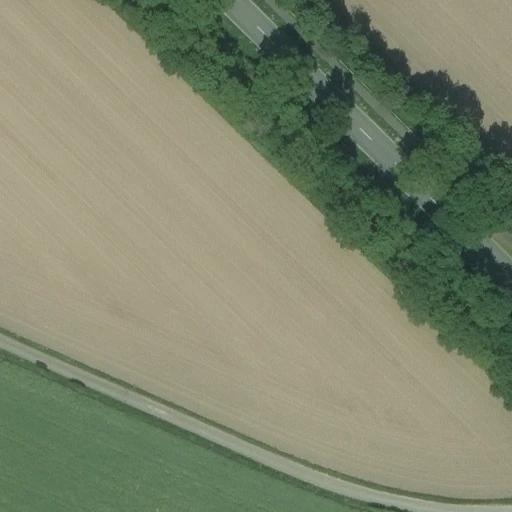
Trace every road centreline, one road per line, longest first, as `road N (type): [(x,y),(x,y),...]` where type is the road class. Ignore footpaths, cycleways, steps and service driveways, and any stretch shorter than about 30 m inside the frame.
road 1 (unclassified): [(511,509),(431,508),(349,490),(0,339)]
road 2 (primary): [(511,280),(227,0)]
